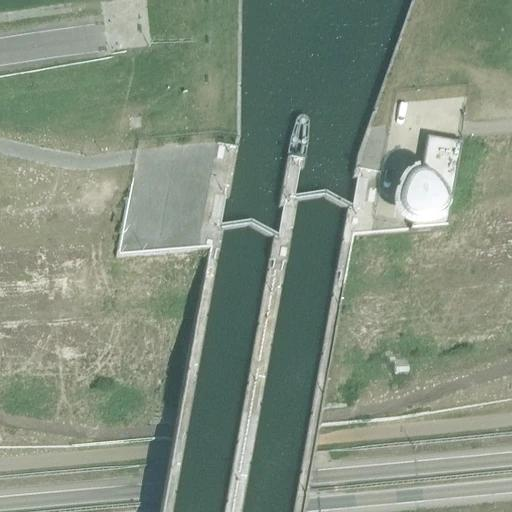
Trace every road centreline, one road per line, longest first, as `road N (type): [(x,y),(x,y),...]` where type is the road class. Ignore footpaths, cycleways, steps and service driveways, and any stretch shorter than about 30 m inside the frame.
road 1 (trunk): [(511,458),(0,504)]
road 2 (unclassified): [(0,464),(511,419)]
road 3 (trunk): [(217,511),(511,485)]
